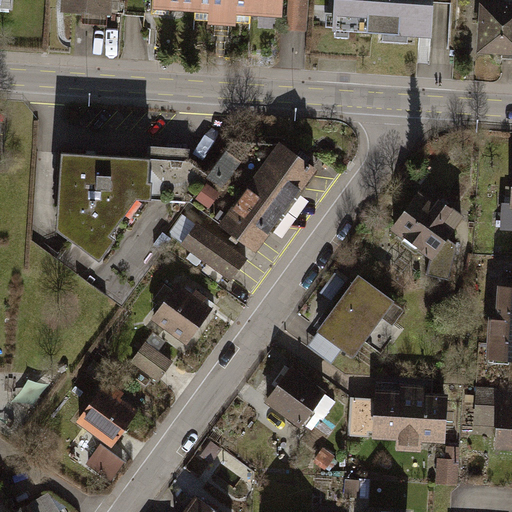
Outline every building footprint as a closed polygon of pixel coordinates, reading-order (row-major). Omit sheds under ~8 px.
[(112,0),(67,0),(66,12),(111,15),(112,0)] [(201,17),(202,0),(162,0),(161,15),(201,17)] [(287,0),(202,0),(201,17),(286,24),(287,0)] [(308,31),(308,0),(289,0),(289,31),(308,31)] [(431,0),(338,0),(337,26),(430,33),(431,0)] [(511,5),(478,4),(475,50),(511,51),(511,5)] [(138,156),(63,152),(50,227),(102,261),(138,156)] [(321,176),(288,153),(232,235),(265,257),(321,176)] [(470,224),(422,191),(391,235),(439,268),(470,224)] [(241,258),(192,224),(174,249),(224,283),(241,258)] [(395,310),(357,282),(316,337),(354,365),(395,310)] [(511,284),(492,284),(488,373),(511,374),(511,284)] [(215,315),(182,291),(157,325),(191,349),(215,315)] [(181,360),(154,337),(133,360),(160,384),(181,360)] [(320,399),(288,376),(268,403),(300,426),(320,399)] [(147,415),(105,388),(83,421),(125,449),(147,415)] [(511,392),(469,391),(467,455),(511,455),(511,392)] [(444,399),(372,397),(370,446),(442,449),(444,399)] [(216,511),(197,499),(188,511),(216,511)]
